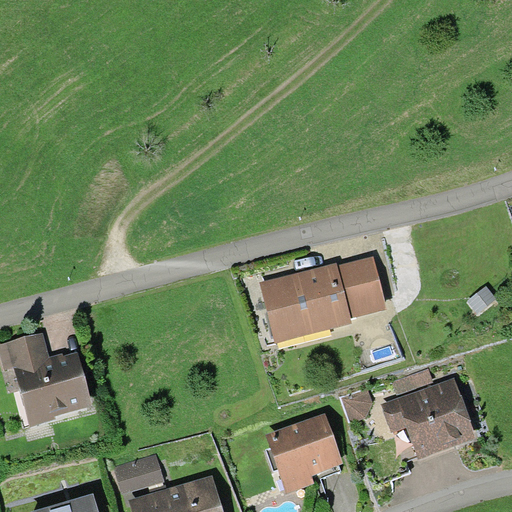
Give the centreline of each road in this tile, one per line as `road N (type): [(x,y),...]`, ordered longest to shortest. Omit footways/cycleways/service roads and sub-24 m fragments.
road 1 (residential): [(0,317),(482,197),(511,182)]
road 2 (track): [(111,288),(118,231),(380,0)]
